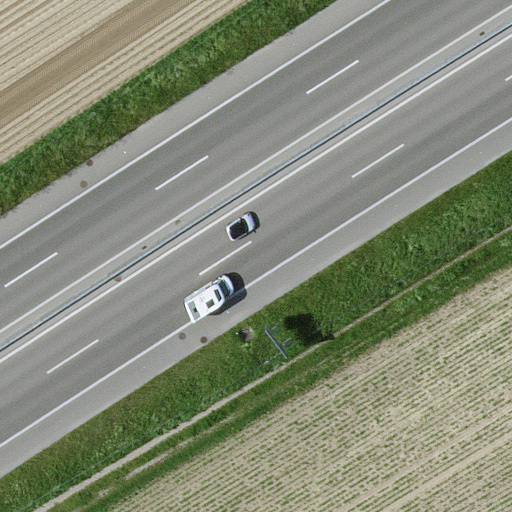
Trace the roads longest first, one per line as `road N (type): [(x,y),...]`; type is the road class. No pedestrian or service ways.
road 1 (motorway): [(0,404),(511,77)]
road 2 (motorway): [(456,0),(0,290)]
road 3 (track): [(66,511),(511,240)]
